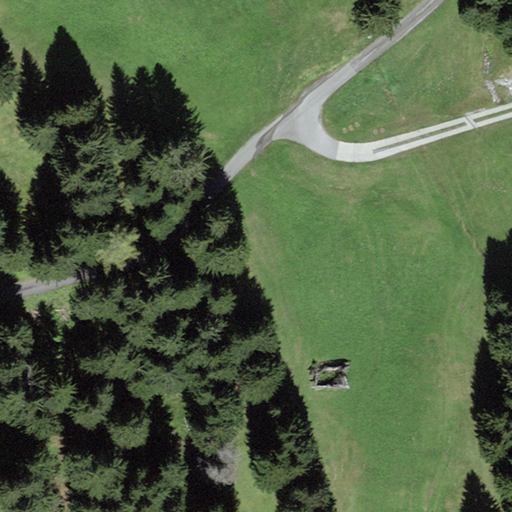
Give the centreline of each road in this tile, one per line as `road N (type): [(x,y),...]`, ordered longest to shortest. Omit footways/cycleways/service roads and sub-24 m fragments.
road 1 (track): [(0,296),(163,247),(263,136),(305,118)]
road 2 (track): [(305,118),(318,143),(355,152),(511,112)]
road 3 (track): [(434,0),(325,89),(305,118)]
